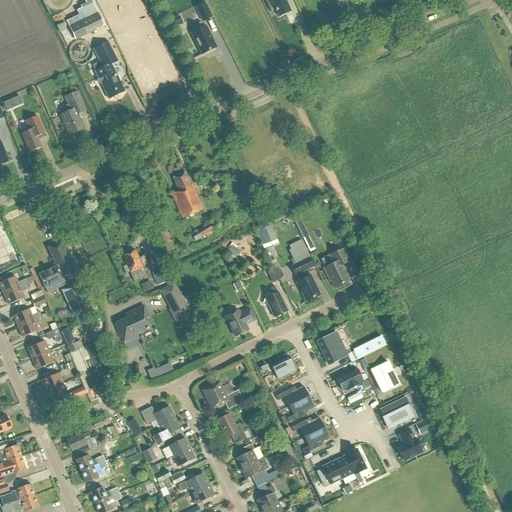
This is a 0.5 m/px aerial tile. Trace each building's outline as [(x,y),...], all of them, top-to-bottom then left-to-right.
[(96,29),(103,25),(91,0),(87,0),(85,1),(86,4),(80,6),(81,8),(76,11),(79,16),(66,22),(75,41),(97,30),(96,29)] [(264,0),(270,13),(275,10),(279,18),(290,12),(284,0),(264,0)] [(205,3),(195,8),(201,21),(202,23),(203,22),(212,18),(205,3)] [(171,30),(183,25),(179,16),(167,22),(171,30)] [(193,32),(189,34),(201,56),(217,48),(205,26),(203,27),(200,23),(190,28),(193,32)] [(93,49),(99,62),(92,66),(108,99),(124,91),(111,65),(118,61),(108,42),(93,49)] [(69,136),(84,129),(77,114),(85,111),(78,92),(65,98),(68,105),(65,106),(67,112),(60,115),(69,136)] [(4,104),(6,109),(12,107),(12,108),(19,105),(17,99),(4,104)] [(25,121),(29,130),(22,134),(30,153),(41,148),(37,138),(45,134),(37,116),(25,121)] [(178,191),(171,194),(182,219),(204,210),(193,185),(190,186),(185,173),(173,178),(178,191)] [(153,221),(161,239),(169,236),(160,218),(153,221)] [(208,224),(190,235),(194,242),(212,231),(208,224)] [(270,226),(256,232),(262,245),(276,240),(270,226)] [(167,252),(175,249),(170,237),(161,240),(167,252)] [(56,267),(39,275),(45,289),(46,289),(47,293),(65,285),(61,277),(74,271),(61,242),(48,248),(56,267)] [(334,288),(349,281),(342,266),(348,263),(342,250),(331,255),(334,263),(323,269),(330,282),(331,282),(334,288)] [(138,258),(135,251),(123,256),(130,274),(143,268),(142,268),(149,265),(145,255),(138,258)] [(308,258),(289,267),(294,277),(313,268),(308,258)] [(274,269),(279,280),(282,278),(277,267),(274,269)] [(279,280),(274,269),(266,273),(271,284),(279,280)] [(157,288),(168,283),(163,272),(152,277),(157,288)] [(320,295),(310,276),(296,283),(306,302),(320,295)] [(0,286),(3,295),(27,284),(25,280),(17,283),(15,277),(0,283),(0,286)] [(143,292),(152,288),(149,281),(140,285),(143,292)] [(79,282),(77,283),(60,290),(73,318),(92,309),(79,282)] [(174,283),(159,291),(170,310),(184,301),(174,283)] [(232,286),(236,294),(243,290),(240,283),(232,286)] [(29,289),(27,284),(3,295),(8,305),(24,298),(22,292),(29,289)] [(218,299),(230,291),(225,284),(213,292),(218,299)] [(397,289),(399,294),(406,290),(404,285),(397,289)] [(274,318),(287,311),(275,287),(270,289),(273,294),(271,295),(272,296),(264,300),(263,305),(268,306),(274,318)] [(31,302),(34,308),(45,303),(43,297),(42,298),(39,291),(27,296),(30,302),(31,302)] [(187,295),(189,301),(197,298),(195,292),(187,295)] [(126,318),(115,323),(125,344),(136,339),(134,335),(153,326),(144,305),(124,314),(126,318)] [(224,316),(231,311),(228,307),(221,311),(224,316)] [(29,309),(13,316),(18,327),(41,317),(39,312),(31,315),(29,309)] [(238,311),(225,317),(235,337),(248,331),(245,325),(256,320),(250,309),(240,314),(238,311)] [(41,317),(18,327),(22,338),(38,331),(35,325),(43,321),(41,317)] [(52,331),(57,329),(55,323),(49,325),(52,331)] [(74,340),(68,328),(60,332),(66,344),(74,340)] [(45,335),(48,340),(59,334),(57,329),(45,335)] [(347,356),(335,333),(317,342),(329,365),(347,356)] [(358,360),(385,346),(381,336),(353,350),(358,360)] [(32,360),(49,352),(44,341),(27,349),(32,360)] [(49,352),(32,360),(36,370),(54,363),(49,352)] [(288,356),(270,365),(278,380),(296,371),(288,356)] [(262,372),(268,369),(266,363),(259,367),(262,372)] [(399,385),(388,363),(371,370),(382,393),(399,385)] [(151,381),(158,378),(154,368),(146,371),(151,381)] [(357,369),(336,379),(341,391),(347,389),(348,392),(360,386),(358,383),(363,381),(357,369)] [(58,373),(41,381),(46,392),(63,384),(58,373)] [(368,379),(360,383),(364,391),(372,387),(368,379)] [(219,382),(204,390),(210,402),(208,403),(211,410),(225,403),(228,410),(243,402),(237,391),(226,397),(219,382)] [(63,384),(46,392),(50,402),(68,395),(63,384)] [(288,407),(308,397),(303,386),(295,390),(294,387),(275,396),(278,401),(284,398),(288,407)] [(74,399),(79,397),(85,394),(82,388),(72,393),(74,399)] [(314,408),(308,397),(288,407),(293,416),(286,419),(289,423),(307,414),(306,412),(314,408)] [(405,398),(380,410),(384,418),(382,418),(388,429),(412,417),(408,407),(409,406),(405,398)] [(151,407),(140,413),(146,425),(156,420),(158,426),(174,418),(169,407),(155,414),(151,407)] [(421,421),(427,418),(423,410),(417,413),(421,421)] [(236,426),(230,414),(216,421),(225,439),(231,436),(235,445),(246,439),(243,432),(239,424),(236,426)] [(0,433),(11,428),(6,416),(0,418),(0,433)] [(92,423),(95,429),(108,423),(105,417),(92,423)] [(324,428),(318,417),(311,421),(309,418),(291,428),(293,432),(304,438),(324,428)] [(158,426),(161,432),(152,437),(156,446),(177,435),(174,431),(180,428),(174,418),(158,426)] [(108,425),(104,427),(108,436),(112,434),(108,425)] [(134,436),(141,432),(138,425),(130,429),(134,436)] [(329,439),(324,428),(304,438),(308,447),(302,450),(304,454),(323,445),(321,443),(329,439)] [(248,429),(243,432),(246,439),(252,436),(248,429)] [(415,440),(410,429),(398,435),(403,445),(397,448),(404,461),(422,452),(415,439),(415,440)] [(82,434),(67,441),(72,452),(85,446),(87,450),(93,447),(89,439),(91,438),(88,433),(83,435),(82,434)] [(190,448),(185,438),(168,447),(173,457),(190,448)] [(17,445),(8,449),(6,442),(0,443),(0,465),(22,458),(17,445)] [(241,456),(235,459),(240,469),(262,458),(257,448),(254,450),(251,444),(238,451),(241,456)] [(295,458),(288,446),(282,449),(288,462),(295,458)] [(129,457),(134,455),(132,448),(126,450),(129,457)] [(195,459),(190,448),(173,457),(178,467),(195,459)] [(141,454),(147,464),(157,459),(152,449),(141,454)] [(356,449),(344,455),(344,456),(353,474),(353,475),(354,475),(358,484),(362,482),(358,473),(365,469),(363,463),(365,462),(361,455),(359,456),(356,449)] [(88,455),(76,461),(81,472),(105,462),(102,456),(91,461),(88,455)] [(344,456),(333,462),(341,479),(342,479),(353,474),(344,456)] [(0,465),(0,486),(6,484),(14,481),(17,472),(25,469),(22,458),(0,465)] [(262,458),(240,469),(246,479),(251,477),(254,482),(256,487),(280,476),(280,475),(279,476),(276,471),(267,475),(264,470),(267,469),(262,458)] [(107,467),(105,462),(81,472),(85,484),(98,478),(95,472),(107,467)] [(322,469),(316,472),(320,481),(320,480),(324,488),(330,485),(341,479),(333,462),(322,467),(322,469)] [(154,483),(155,482),(157,482),(157,483),(170,477),(166,470),(154,476),(154,477),(152,478),(154,483)] [(170,478),(173,485),(184,480),(181,473),(170,478)] [(184,482),(177,485),(180,492),(188,488),(191,493),(208,485),(202,474),(185,482),(184,483),(184,482)] [(17,489),(17,491),(15,492),(14,491),(10,492),(10,493),(0,496),(0,499),(3,507),(9,504),(9,505),(21,501),(34,496),(30,484),(17,489)] [(6,484),(0,486),(0,494),(9,492),(6,484)] [(208,485),(191,493),(196,504),(213,496),(208,485)] [(261,498),(256,501),(261,511),(278,503),(273,493),(275,492),(272,486),(259,492),(261,498)] [(94,504),(118,494),(116,488),(104,493),(102,487),(89,493),(94,504)] [(121,499),(118,494),(94,504),(97,511),(107,511),(112,510),(109,504),(121,499)] [(34,496),(21,501),(9,505),(11,511),(18,511),(24,510),(24,511),(26,511),(38,508),(34,496)] [(131,498),(120,503),(123,510),(135,506),(131,498)] [(282,511),(278,503),(261,511),(284,511),(285,511),(284,511),(282,511)]
